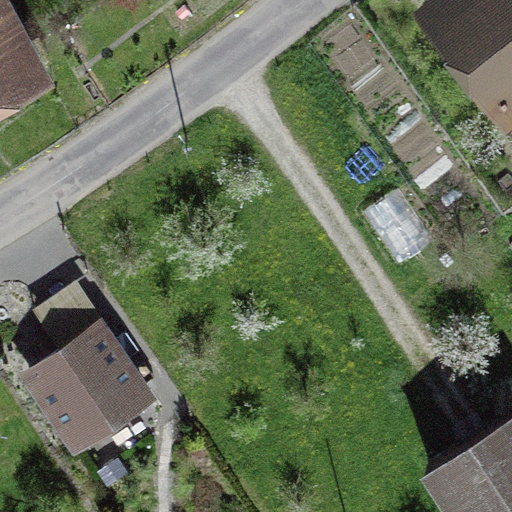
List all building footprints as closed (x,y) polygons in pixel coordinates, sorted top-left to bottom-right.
[(0,0),(0,101),(65,68),(29,0),(0,0)] [(511,0),(424,0),(511,110),(511,0)] [(103,318),(77,278),(30,308),(56,348),(103,318)] [(56,348),(19,372),(74,458),(159,405),(103,318),(56,348)] [(511,511),(511,386),(430,439),(476,511),(511,511)] [(0,428),(14,421),(0,394),(0,428)]
